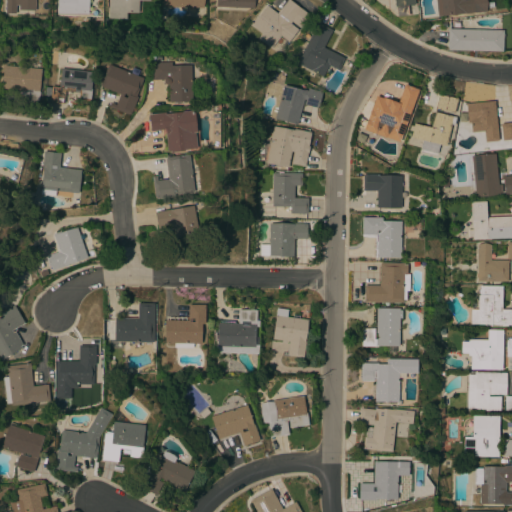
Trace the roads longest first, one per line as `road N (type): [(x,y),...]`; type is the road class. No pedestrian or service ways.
road 1 (residential): [(332,511),(334,152),(351,107),(392,45)]
road 2 (residential): [(335,281),(97,283),(69,293),(55,315)]
road 3 (residential): [(129,281),(122,170),(101,145),(0,131)]
road 4 (residential): [(511,73),(457,72),(392,45),(337,0)]
road 5 (residential): [(206,511),(244,473),(294,459),(330,461)]
